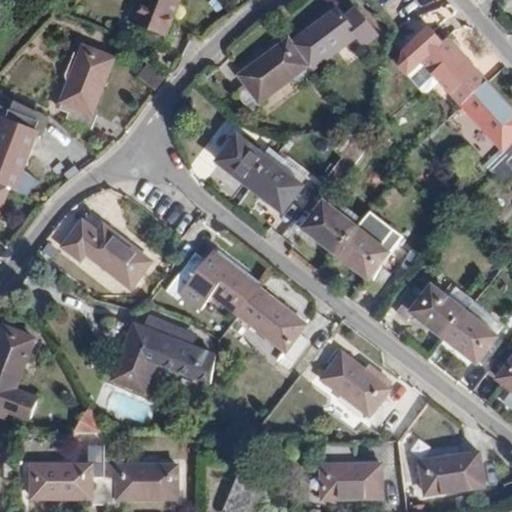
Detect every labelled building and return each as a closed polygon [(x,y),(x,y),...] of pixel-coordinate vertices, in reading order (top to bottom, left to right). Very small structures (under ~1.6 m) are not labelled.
[(183,0),(148,0),(139,24),(149,28),(145,39),(168,49),(173,38),(168,35),(183,0)] [(339,9),(291,44),(308,67),(311,71),(358,37),(366,47),(378,38),(357,10),(346,18),(339,9)] [(444,44),(431,30),(404,53),(401,67),(408,75),(423,62),(441,83),(462,106),(487,84),(448,41),(444,44)] [(289,40),(242,74),(249,85),(240,91),(254,111),(263,104),(261,101),(308,67),(291,44),(289,40)] [(117,60),(88,48),(65,103),(75,107),(93,116),(117,60)] [(511,112),(487,84),(462,106),(503,148),(499,153),(509,163),(511,160),(511,112)] [(0,184),(12,189),(16,191),(29,199),(41,182),(25,169),(39,135),(44,137),(49,122),(0,102),(0,184)] [(93,116),(75,107),(70,118),(94,128),(98,118),(93,116)] [(361,134),(351,126),(335,145),(345,153),(361,134)] [(372,144),(361,134),(345,153),(323,182),(333,190),(372,144)] [(226,150),(217,161),(249,187),(271,161),(237,136),(226,150)] [(226,150),(217,143),(202,162),(211,169),(217,161),(226,150)] [(302,186),(271,161),(249,187),(281,212),(302,186)] [(0,218),(12,189),(0,184),(0,218)] [(357,229),(325,203),(304,230),(336,255),(357,229)] [(88,224),(72,244),(81,252),(84,249),(131,287),(151,263),(105,225),(98,233),(88,224)] [(391,255),(357,229),(336,255),(370,281),(365,287),(375,294),(389,276),(380,267),(391,255)] [(211,251),(203,260),(191,276),(238,313),(258,288),(211,251)] [(191,276),(203,260),(194,253),(179,272),(188,279),(191,276)] [(304,324),(258,288),(238,313),(285,350),(297,334),(304,324)] [(412,293),(396,312),(408,321),(415,315),(444,339),(465,313),(434,288),(422,301),(412,293)] [(497,339),(465,313),(444,339),(476,364),(497,339)] [(150,330),(138,325),(116,381),(147,393),(158,363),(212,383),(216,357),(192,348),(197,335),(177,326),(155,318),(150,330)] [(36,339),(6,327),(0,341),(0,416),(4,418),(7,411),(31,420),(39,399),(16,390),(36,339)] [(297,334),(285,350),(282,352),(291,359),(305,341),(297,334)] [(392,394),(345,356),(326,382),(372,420),(385,403),(392,394)] [(511,361),(497,380),(511,391),(502,404),(511,412),(511,361)] [(394,410),(385,403),(372,420),(370,422),(379,429),(394,410)] [(479,455),(420,463),(424,496),(483,487),(479,455)] [(104,465),(33,464),(32,498),(91,499),(91,477),(104,477),(104,465)] [(104,477),(117,478),(117,499),(176,499),(176,466),(104,465),(104,477)] [(380,467),(323,468),(323,501),(380,500),(380,467)] [(248,511),(259,482),(239,474),(224,511),(248,511)] [(104,503),(104,477),(91,477),(91,499),(91,503),(104,503)] [(117,478),(104,477),(104,503),(117,503),(117,499),(117,478)]
